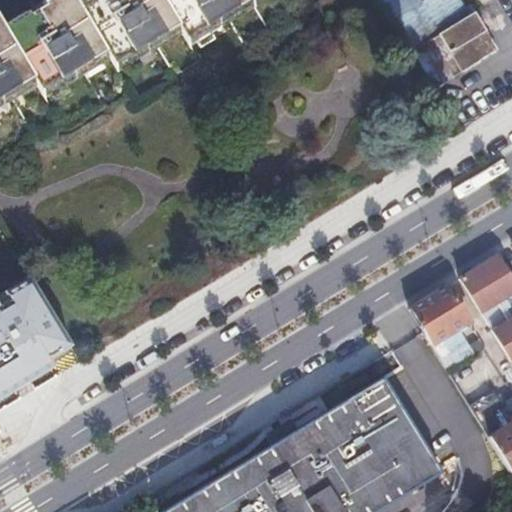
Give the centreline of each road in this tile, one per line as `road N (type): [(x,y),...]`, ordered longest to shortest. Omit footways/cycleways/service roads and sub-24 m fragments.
road 1 (residential): [(511,119),(43,406),(40,453)]
road 2 (primary): [(33,511),(511,220)]
road 3 (primary): [(511,168),(40,453)]
